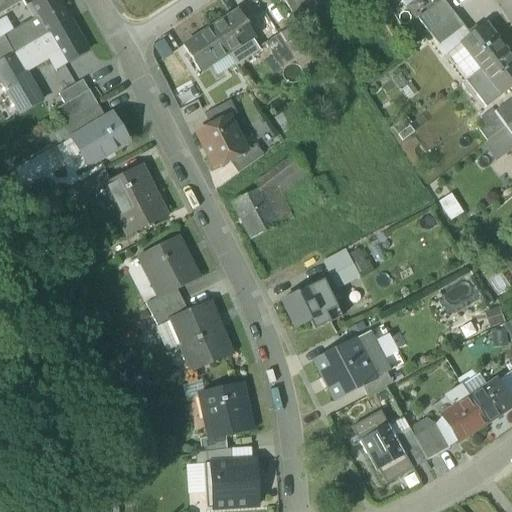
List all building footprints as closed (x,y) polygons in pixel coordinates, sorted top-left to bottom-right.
[(0,0),(0,14),(23,1),(22,0),(0,0)] [(14,32),(2,38),(12,55),(70,21),(57,0),(39,0),(26,8),(33,20),(14,32)] [(282,0),(291,12),(308,0),(282,0)] [(418,20),(429,35),(454,15),(443,1),(418,20)] [(211,30),(226,54),(250,39),(254,36),(239,12),(211,30)] [(463,27),(454,15),(429,35),(438,46),(463,27)] [(0,20),(0,39),(2,38),(14,32),(5,17),(0,20)] [(88,51),(70,21),(12,55),(0,62),(0,80),(20,114),(41,102),(24,73),(48,59),(55,70),(88,51)] [(293,26),(279,35),(295,61),(310,51),(293,26)] [(462,44),(482,70),(505,52),(485,26),(471,37),(462,44)] [(471,37),(463,27),(438,46),(446,56),(447,56),(462,44),(471,37)] [(209,65),(226,54),(211,30),(183,48),(199,72),(209,65)] [(280,70),(295,61),(279,35),(264,45),(280,70)] [(0,62),(12,55),(2,38),(0,39),(0,62)] [(257,50),(250,39),(226,54),(234,66),(257,50)] [(462,44),(447,56),(467,81),(482,70),(462,44)] [(511,61),(505,52),(482,70),(501,95),(511,86),(511,61)] [(216,77),(234,66),(226,54),(209,65),(216,77)] [(486,107),(501,95),(482,70),(467,81),(466,82),(486,107)] [(58,96),(64,106),(88,92),(82,82),(58,96)] [(88,92),(64,106),(53,112),(62,126),(97,106),(88,92)] [(511,98),(493,113),(505,128),(511,122),(511,98)] [(202,116),(209,128),(228,119),(236,115),(229,102),(202,116)] [(105,120),(97,106),(62,126),(70,140),(105,120)] [(487,142),(492,138),(505,128),(493,113),(490,110),(479,118),(485,125),(478,131),(487,142)] [(288,111),(274,119),(284,134),(297,126),(288,111)] [(86,166),(87,167),(128,143),(112,115),(105,120),(70,140),(86,166)] [(215,166),(219,168),(224,166),(226,160),(227,160),(244,151),(228,119),(209,128),(197,135),(213,167),(215,166)] [(492,138),(504,154),(511,148),(511,137),(505,128),(492,138)] [(492,138),(487,142),(482,145),(495,161),(504,154),(492,138)] [(66,165),(63,167),(69,177),(86,166),(70,140),(56,148),(66,165)] [(227,160),(237,175),(262,157),(254,145),(244,151),(227,160)] [(56,148),(55,146),(14,171),(26,189),(63,167),(66,165),(56,148)] [(281,199),(311,184),(296,152),(276,168),(284,181),(275,187),(276,189),(281,199)] [(114,210),(128,237),(166,217),(140,167),(112,182),(103,186),(115,210),(114,210)] [(258,190),(263,199),(275,187),(284,181),(276,168),(255,185),(258,191),(258,190)] [(81,185),(86,195),(103,186),(112,182),(106,171),(81,185)] [(322,178),(311,184),(322,204),(333,198),(322,178)] [(86,195),(81,185),(69,192),(74,201),(86,195)] [(276,189),(275,187),(263,199),(277,227),(291,220),(281,199),(276,189)] [(231,204),(250,241),(277,227),(263,199),(258,190),(258,191),(231,204)] [(463,213),(451,194),(437,203),(450,222),(463,213)] [(138,258),(159,299),(175,291),(197,280),(176,239),(138,258)] [(358,249),(347,255),(357,274),(368,268),(358,249)] [(322,263),(335,286),(357,274),(347,255),(345,251),(322,263)] [(436,296),(444,314),(476,300),(467,282),(436,296)] [(326,314),(325,313),(316,293),(314,289),(312,287),(281,302),(294,329),(309,322),(326,314)] [(146,306),(152,316),(180,302),(175,291),(159,299),(146,306)] [(322,291),(316,293),(325,313),(331,310),(322,291)] [(186,313),(180,302),(152,316),(157,326),(171,320),(186,313)] [(180,346),(192,372),(230,356),(208,304),(186,313),(171,320),(171,321),(181,345),(180,346)] [(484,312),(490,329),(505,324),(499,307),(484,312)] [(309,322),(314,331),(336,320),(331,310),(325,313),(326,314),(309,322)] [(181,345),(171,321),(154,329),(165,352),(180,346),(181,345)] [(511,325),(510,322),(502,326),(505,332),(511,341),(511,325)] [(507,348),(505,332),(491,332),(493,349),(507,348)] [(368,333),(354,341),(314,362),(334,401),(361,387),(374,380),(374,378),(385,372),(386,374),(389,372),(383,361),(373,343),(368,333)] [(388,335),(373,343),(383,361),(398,353),(388,335)] [(54,378),(50,364),(33,369),(37,383),(54,378)] [(510,402),(511,400),(511,371),(496,382),(510,402)] [(361,387),(366,398),(386,388),(392,385),(386,374),(385,372),(374,378),(374,380),(361,387)] [(478,375),(462,387),(470,399),(487,388),(478,375)] [(184,402),(200,398),(200,395),(204,394),(201,382),(181,387),(184,402)] [(487,388),(470,399),(485,424),(511,407),(511,406),(510,402),(496,382),(487,388)] [(209,439),(209,440),(225,436),(250,431),(240,386),(204,394),(200,395),(200,398),(209,439)] [(444,398),(452,411),(470,399),(462,387),(444,398)] [(485,424),(470,399),(452,411),(442,417),(458,442),(485,424)] [(358,443),(387,426),(379,412),(350,429),(358,443)] [(435,425),(448,448),(458,442),(442,417),(435,425)] [(394,437),(408,429),(402,419),(387,427),(394,437)] [(413,437),(435,425),(426,420),(408,429),(413,437)] [(435,425),(413,437),(426,462),(449,449),(448,448),(435,425)] [(367,453),(378,471),(404,457),(394,437),(387,427),(387,426),(358,443),(365,455),(367,453)] [(404,457),(412,470),(426,462),(413,437),(408,429),(394,437),(404,457)] [(199,441),(201,453),(207,452),(226,451),(225,436),(209,440),(209,439),(199,441)] [(203,465),(207,464),(207,452),(201,453),(195,454),(195,466),(203,465)] [(375,473),(378,471),(367,453),(365,455),(375,473)] [(404,457),(378,471),(385,485),(412,470),(404,457)] [(210,464),(213,510),(257,507),(254,461),(210,464)] [(205,510),(213,510),(210,464),(207,464),(203,465),(205,510)] [(118,511),(117,498),(97,500),(98,511),(118,511)]
